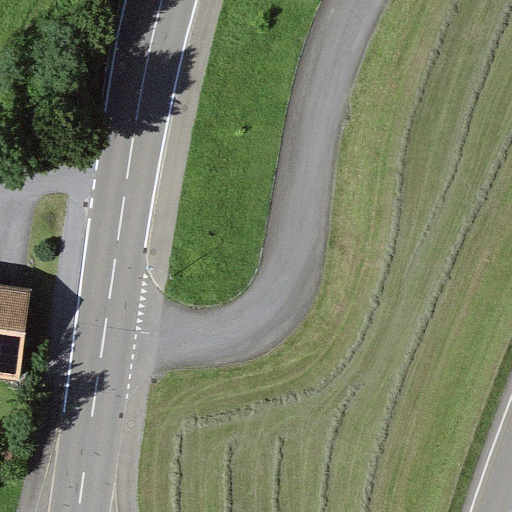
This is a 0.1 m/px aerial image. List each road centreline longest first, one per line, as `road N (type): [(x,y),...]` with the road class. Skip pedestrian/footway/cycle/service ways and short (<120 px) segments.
road 1 (unclassified): [(104,330),(198,344),(259,325),(284,274),(310,118),(336,28),(353,0)]
road 2 (tertiary): [(126,182),(162,0)]
road 3 (tertiary): [(78,511),(104,330)]
road 4 (tertiary): [(104,330),(126,182)]
road 5 (residential): [(126,182),(0,193)]
